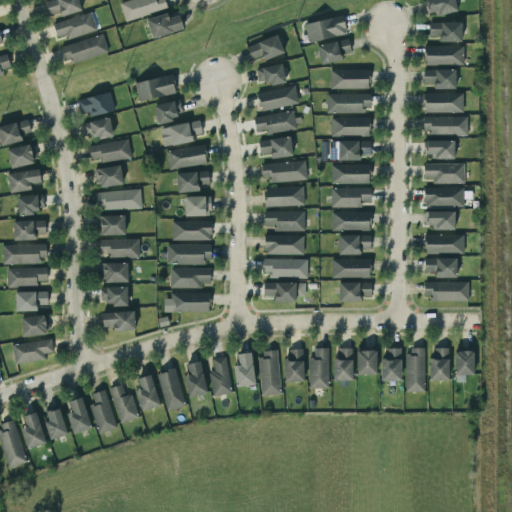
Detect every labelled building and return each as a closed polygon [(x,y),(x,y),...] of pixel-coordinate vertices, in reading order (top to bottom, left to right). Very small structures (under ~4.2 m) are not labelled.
[(60,12),(61,16),(81,10),(77,0),(49,0),(45,1),(49,15),(60,12)] [(165,8),(161,0),(129,0),(119,4),(125,22),(165,8)] [(423,0),(427,17),(457,11),(454,0),(423,0)] [(183,30),(179,15),(169,18),(167,13),(146,19),(151,38),(183,30)] [(55,36),(64,34),(65,38),(95,32),(92,14),(52,22),(55,36)] [(304,24),(308,42),(346,34),(342,16),(304,24)] [(429,35),(439,35),(439,42),(462,42),(461,22),(429,23),(429,35)] [(108,52),(102,34),(59,47),(65,65),(108,52)] [(264,61),(284,53),(276,35),(246,47),(251,59),(262,55),(264,61)] [(342,60),(340,54),(351,52),(348,38),(316,46),(320,65),(342,60)] [(463,65),(463,46),(424,46),(424,64),(463,65)] [(10,67),(6,54),(0,55),(0,76),(3,75),(2,70),(10,67)] [(285,81),(282,64),(256,69),(259,86),(285,81)] [(330,89),(368,89),(368,70),(330,70),(330,89)] [(456,89),(455,70),(423,70),(423,86),(433,85),(433,90),(456,89)] [(175,93),(171,74),(133,83),(138,102),(175,93)] [(256,93),(260,112),(298,103),(294,85),(256,93)] [(77,99),(79,113),(88,112),(89,116),(113,112),(110,93),(77,99)] [(463,112),(462,93),(423,94),(424,113),(463,112)] [(370,112),(370,94),(325,94),(325,112),(370,112)] [(157,122),(183,117),(180,100),(153,105),(157,122)] [(295,130),(294,112),(253,116),(255,131),(266,130),(266,133),(295,130)] [(330,136),(369,136),(369,117),(330,118),(330,136)] [(467,117),(423,117),(423,134),(466,135),(467,117)] [(22,140),(21,134),(30,132),(26,119),(0,126),(0,143),(1,147),(22,140)] [(84,122),(86,139),(112,136),(110,119),(84,122)] [(167,127),(171,146),(193,141),(192,136),(202,133),(199,120),(167,127)] [(258,140),(259,154),(270,153),(271,158),(292,156),(290,138),(258,140)] [(130,158),(128,140),(88,145),(89,159),(99,158),(99,162),(130,158)] [(454,157),(453,140),(423,141),(424,158),(454,157)] [(360,160),(360,155),(370,155),(370,141),(328,142),(328,160),(360,160)] [(33,163),(29,144),(6,149),(10,168),(33,163)] [(166,151),(169,169),(207,163),(204,145),(166,151)] [(306,181),(305,162),(261,163),(261,182),(306,181)] [(463,183),(463,163),(423,164),(423,179),(432,179),(432,184),(463,183)] [(331,184),(369,183),(369,165),(330,165),(331,184)] [(96,188),(122,185),(120,166),(94,169),(96,188)] [(9,192),(31,190),(30,184),(40,183),(39,169),(7,172),(9,192)] [(176,172),(177,192),(199,192),(199,185),(208,185),(208,171),(176,172)] [(263,188),(264,207),(303,205),(303,186),(263,188)] [(331,207),(371,206),(371,188),(331,188),(331,207)] [(463,188),(423,188),(424,206),(463,206),(463,188)] [(140,209),(140,190),(96,191),(97,209),(140,209)] [(43,195),(17,196),(17,216),(34,215),(34,209),(43,209),(43,195)] [(184,197),(184,216),(210,215),(209,196),(184,197)] [(304,231),(303,211),(263,212),(263,226),(273,226),(273,231),(304,231)] [(331,231),(370,230),(369,212),(330,212),(331,231)] [(454,212),(424,212),(424,229),(454,228),(454,212)] [(125,235),(124,216),(99,216),(100,236),(125,235)] [(45,220),(12,221),(13,240),(35,240),(35,234),(45,234),(45,220)] [(211,221),(171,221),(171,240),(211,240),(211,221)] [(303,255),(303,236),(264,235),(263,254),(303,255)] [(360,255),(360,248),(370,248),(370,236),(338,235),(338,254),(360,255)] [(463,235),(424,235),(424,253),(463,254),(463,235)] [(139,257),(138,239),(95,239),(96,257),(139,257)] [(43,244),(1,245),(2,264),(44,264),(43,244)] [(210,264),(211,245),(166,244),(166,263),(210,264)] [(424,258),(424,272),(434,272),(434,277),(456,278),(456,259),(424,258)] [(307,277),(307,259),(262,259),(262,276),(307,277)] [(369,259),(331,259),(331,278),(370,277),(369,259)] [(127,263),(102,263),(102,282),(127,282),(127,263)] [(7,287),(38,286),(38,281),(46,281),(46,267),(6,268),(7,287)] [(169,288),(201,288),(201,282),(210,283),(210,268),(169,268),(169,288)] [(304,283),(263,282),(262,296),(273,296),(273,302),(295,303),(295,297),(304,297),(304,283)] [(370,282),(339,283),(339,302),(361,302),(361,297),(371,297),(370,282)] [(467,301),(468,282),(424,282),(424,300),(467,301)] [(127,304),(126,286),(100,287),(100,305),(127,304)] [(46,291),(14,292),(15,311),(37,311),(37,305),(47,305),(46,291)] [(163,312),(209,312),(209,292),(170,292),(170,298),(163,299),(163,312)] [(133,311),(101,313),(102,328),(112,327),(112,332),(134,331),(133,311)] [(21,336),(46,335),(45,316),(21,317),(21,336)] [(45,361),(44,353),(52,352),(51,340),(12,343),(13,363),(45,361)] [(308,388),(327,388),(328,348),(314,348),(314,358),(308,358),(308,388)] [(332,380),(351,380),(352,349),(338,348),(337,359),(333,359),(332,380)] [(381,380),(400,380),(400,348),(385,348),(385,358),(380,358),(381,380)] [(448,380),(448,348),(433,348),(433,358),(429,358),(429,380),(448,380)] [(285,382),(303,381),(302,349),(284,349),(285,382)] [(279,394),(277,350),(259,351),(260,395),(279,394)] [(356,375),(376,374),(375,350),(356,350),(356,375)] [(424,350),(405,350),(404,392),(423,392),(424,350)] [(464,381),(464,375),(473,375),(473,351),(455,351),(456,381),(464,381)] [(238,365),(233,366),(235,387),(254,386),(252,353),(237,354),(238,365)] [(231,393),(225,356),(211,359),(213,371),(208,371),(212,396),(231,393)] [(182,365),(189,397),(207,393),(199,361),(182,365)] [(184,406),(175,368),(157,373),(166,411),(184,406)] [(159,406),(150,375),(136,379),(139,388),(134,390),(140,411),(159,406)] [(108,388),(119,424),(138,418),(131,394),(125,396),(121,384),(108,388)] [(116,428),(104,390),(90,394),(93,403),(88,405),(98,434),(116,428)] [(67,412),(71,433),(89,430),(83,398),(67,401),(69,412),(67,412)] [(67,434),(59,409),(42,414),(50,440),(67,434)] [(22,416),(25,427),(21,428),(26,449),(44,444),(37,412),(22,416)] [(0,427),(1,430),(0,430),(0,446),(8,468),(27,462),(12,420),(0,424),(0,427)]
